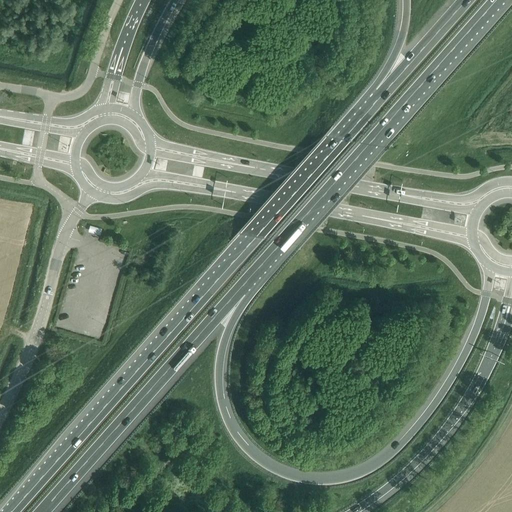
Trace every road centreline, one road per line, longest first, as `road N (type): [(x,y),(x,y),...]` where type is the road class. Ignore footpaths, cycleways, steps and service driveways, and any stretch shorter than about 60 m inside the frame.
road 1 (motorway): [(383,92),(10,511)]
road 2 (motorway): [(486,263),(482,309),(446,388),(384,460),(341,479),(270,467),(229,424),(218,360),(239,288)]
road 3 (motorway): [(239,288),(496,0)]
road 4 (motorway): [(41,511),(239,288)]
road 5 (tertiary): [(0,411),(41,320),(64,236),(91,191)]
road 6 (motorway): [(351,511),(404,473),(445,428),(493,340)]
road 7 (primary): [(406,195),(208,159)]
road 8 (primary): [(224,189),(402,223)]
road 9 (primary): [(91,191),(116,198),(154,184),(224,189)]
road 10 (motorway): [(135,116),(141,68),(174,0)]
road 11 (motorway): [(465,0),(383,92)]
